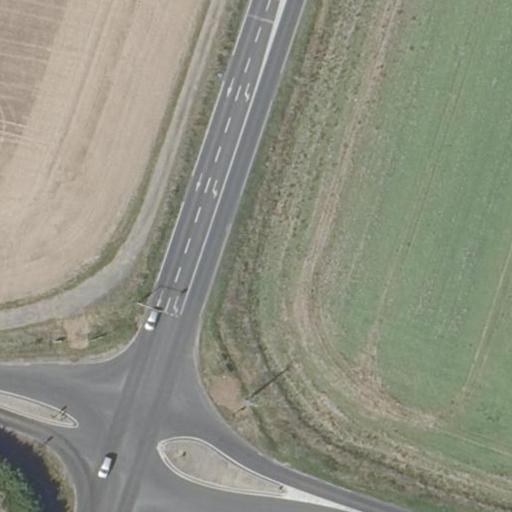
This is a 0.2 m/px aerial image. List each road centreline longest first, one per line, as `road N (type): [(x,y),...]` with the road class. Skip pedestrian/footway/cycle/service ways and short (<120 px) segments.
road 1 (primary): [(131,440),(276,0)]
road 2 (primary): [(131,440),(355,511)]
road 3 (primary): [(0,399),(131,440)]
